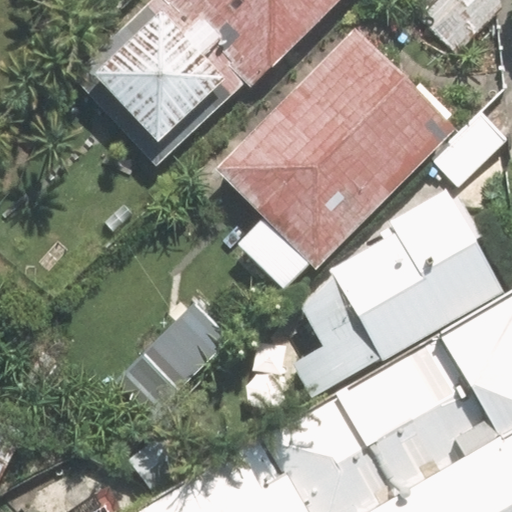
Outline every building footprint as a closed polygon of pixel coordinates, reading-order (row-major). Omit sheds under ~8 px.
[(152,0),(78,77),(159,155),(198,115),(218,135),(348,0),(152,0)] [(494,21),(491,0),(418,0),(427,9),(415,22),(453,61),(494,21)] [(451,125),(356,25),(215,159),(262,209),(236,233),(284,283),(451,125)] [(507,133),(483,105),(433,149),(458,177),(507,133)] [(333,256),(337,263),(301,297),(323,335),(295,351),(316,388),(504,284),(446,177),(390,208),(397,221),(333,256)] [(376,511),(511,432),(511,290),(135,511),(376,511)] [(227,341),(188,303),(110,381),(150,420),(227,341)] [(0,432),(0,474),(16,440),(0,432)] [(511,511),(511,432),(376,511),(511,511)]
